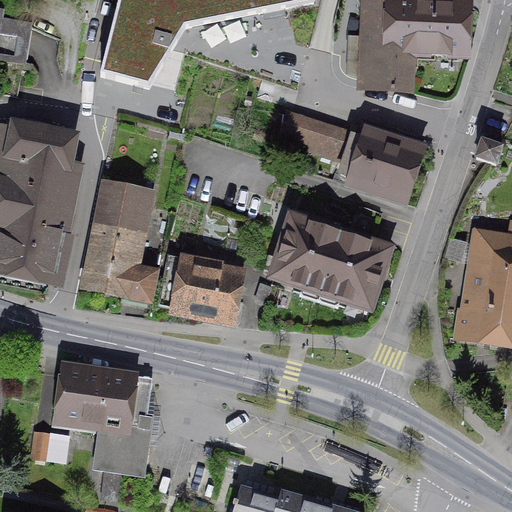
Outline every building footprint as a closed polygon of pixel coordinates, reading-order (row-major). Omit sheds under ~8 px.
[(314,4),(314,0),(120,0),(101,77),(149,89),(186,29),(274,12),(314,4)] [(472,0),(361,0),(359,86),(416,90),(417,53),(473,56),(472,0)] [(0,81),(44,87),(62,83),(56,66),(60,44),(32,31),(3,27),(5,18),(0,17),(0,81)] [(351,41),(350,74),(358,74),(359,42),(351,41)] [(362,124),(360,130),(285,104),(275,136),(351,159),(344,185),(408,205),(427,143),(362,124)] [(0,272),(60,284),(79,193),(69,193),(80,140),(0,122),(0,272)] [(506,151),(484,143),(477,163),(499,170),(506,151)] [(152,200),(101,191),(80,306),(151,319),(158,276),(138,273),(152,200)] [(392,241),(288,210),(266,280),(371,311),(392,241)] [(459,341),(496,346),(511,241),(474,235),(459,341)] [(468,263),(471,242),(452,239),(449,260),(468,263)] [(511,241),(496,346),(511,348),(511,241)] [(238,266),(171,253),(159,315),(226,328),(238,266)] [(140,383),(63,371),(54,432),(97,437),(91,475),(144,483),(153,426),(143,425),(149,390),(137,388),(140,383)] [(52,438),(37,436),(34,458),(49,460),(52,438)] [(313,511),(307,510),(243,494),(237,511),(313,511)]
